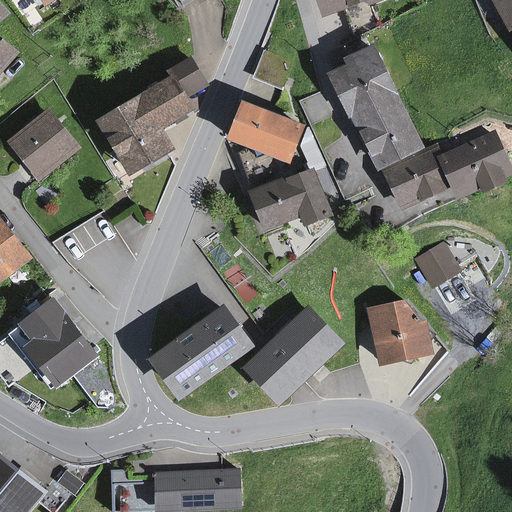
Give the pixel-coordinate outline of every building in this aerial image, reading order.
[(328,0),(333,13),(370,0),(328,0)] [(511,0),(498,0),(511,24),(511,0)] [(0,29),(0,76),(6,81),(29,52),(0,29)] [(358,66),(341,74),(363,117),(408,95),(383,44),(354,58),(358,66)] [(172,86),(104,126),(136,180),(177,155),(163,132),(190,116),(172,86)] [(408,95),(363,117),(390,171),(435,148),(408,95)] [(305,130),(250,109),(239,139),(294,160),(305,130)] [(83,148),(53,111),(13,143),(43,180),(83,148)] [(450,155),(446,157),(460,185),(468,202),(492,190),(496,198),(511,189),(511,144),(504,128),(450,155)] [(435,148),(390,171),(409,210),(460,185),(446,157),(450,155),(445,144),(435,148)] [(334,219),(316,171),(257,193),(271,229),(310,215),(314,226),(334,219)] [(0,285),(41,255),(6,209),(0,212),(0,285)] [(454,240),(423,260),(441,289),(472,270),(454,240)] [(111,353),(62,291),(26,319),(41,338),(33,345),(45,360),(67,387),(111,353)] [(420,300),(371,312),(384,364),(432,352),(420,300)] [(255,348),(224,304),(147,359),(177,402),(255,348)] [(309,305),(242,369),(278,407),(346,344),(309,305)] [(21,329),(0,345),(0,360),(16,381),(45,360),(33,345),(21,329)] [(33,511),(52,488),(2,449),(0,450),(0,511),(33,511)] [(248,466),(170,468),(171,506),(249,504),(248,466)]
